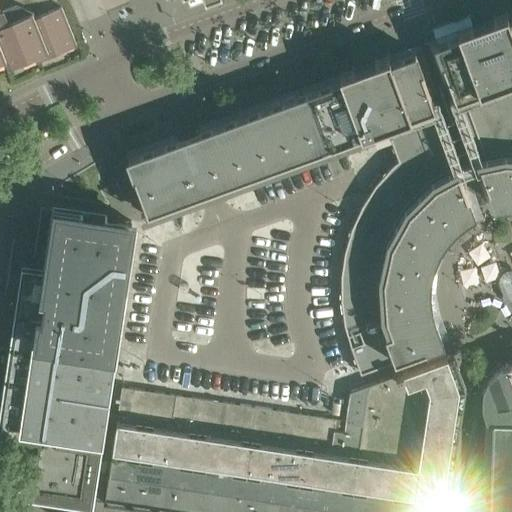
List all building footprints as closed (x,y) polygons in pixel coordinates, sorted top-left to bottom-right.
[(0,55),(2,55),(3,58),(4,57),(8,67),(10,66),(9,63),(32,53),(33,56),(34,56),(36,61),(51,55),(49,52),(72,43),(74,46),(76,45),(75,41),(61,6),(53,9),(48,11),(34,17),(33,15),(32,12),(24,8),(16,5),(15,5),(0,11),(0,55)] [(115,167),(112,174),(112,182),(115,189),(120,195),(127,199),(135,201),(142,199),(149,217),(151,216),(208,371),(259,378),(263,387),(360,371),(407,354),(407,353),(442,340),(467,312),(509,297),(509,298),(511,300),(511,299),(511,15),(509,17),(507,10),(457,28),(460,35),(426,48),(391,60),(389,53),(339,71),(341,78),(188,134),(129,156),(127,157),(120,161),(115,167)] [(56,209),(47,273),(24,270),(21,292),(22,293),(21,302),(17,301),(16,309),(20,310),(19,314),(18,313),(0,429),(0,431),(2,432),(0,443),(29,448),(23,490),(88,500),(131,220),(56,209)] [(439,511),(440,508),(441,508),(442,505),(441,505),(442,498),(443,498),(443,497),(443,496),(443,495),(441,494),(445,468),(447,468),(447,465),(446,465),(450,437),(452,438),(452,435),(450,434),(454,408),(456,408),(456,405),(455,405),(457,391),(457,387),(459,388),(459,386),(459,385),(459,384),(457,384),(452,370),(453,369),(452,366),(450,367),(447,357),(449,356),(448,353),(446,354),(395,373),(350,390),(345,419),(122,385),(104,502),(159,511),(159,510),(174,511),(439,511)] [(511,360),(502,365),(497,369),(488,379),(485,385),(484,385),(482,394),(483,394),(483,408),(495,416),(492,420),(511,420),(511,360)] [(511,511),(511,420),(492,420),(492,421),(489,502),(489,504),(490,508),(490,510),(490,511),(511,511)]
